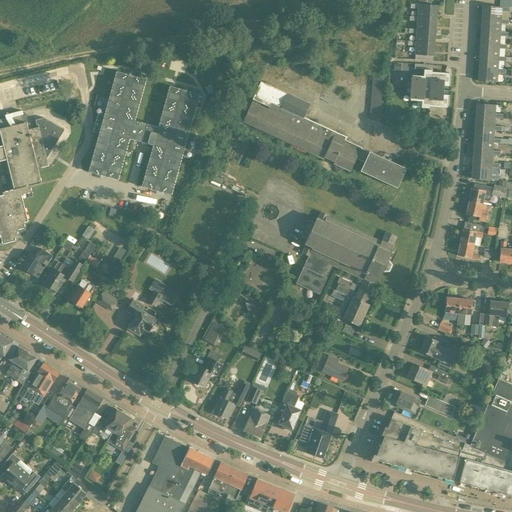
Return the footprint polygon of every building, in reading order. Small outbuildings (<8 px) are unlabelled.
[(418,9),(418,18),(418,19),(436,20),(437,6),(419,5),(410,5),(410,9),(418,9)] [(482,19),(500,20),(501,12),(509,12),(509,8),(483,6),(482,19)] [(409,21),(417,22),(417,30),(409,29),(409,34),(417,34),(417,33),(435,34),(436,20),(418,19),(418,18),(409,17),(409,21)] [(481,31),(499,32),(500,25),(508,25),(508,20),(500,20),(482,19),(481,31)] [(481,44),(499,45),(499,37),(507,37),(507,33),(499,32),(481,31),(481,44)] [(417,33),(417,34),(416,42),(408,42),(408,46),(416,46),(434,47),(435,34),(417,33)] [(480,56),(498,57),(498,49),(506,50),(506,45),(499,45),(481,44),(480,56)] [(433,61),(434,47),(416,46),(415,60),(433,61)] [(497,70),(497,62),(511,62),(511,58),(498,57),(480,56),(479,69),(497,70)] [(429,107),(447,108),(448,95),(437,95),(437,86),(449,87),(449,74),(432,72),(432,66),(414,64),(414,69),(424,70),(423,76),(412,76),(410,101),(421,102),(421,108),(429,109),(429,107)] [(505,70),(497,70),(479,69),(478,81),(496,82),(497,74),(505,74),(505,70)] [(117,180),(118,180),(118,178),(126,149),(128,143),(129,139),(136,141),(144,143),(147,144),(149,144),(153,145),(152,149),(150,154),(149,159),(141,187),(165,193),(171,195),(175,181),(177,173),(179,167),(179,166),(180,163),(184,147),(186,141),(188,134),(199,94),(169,86),(158,128),(134,121),(146,80),(116,71),(100,130),(98,136),(96,144),(96,145),(88,172),(117,180)] [(371,77),(369,119),(380,119),(382,77),(371,77)] [(250,100),(241,124),(352,168),(360,146),(345,140),(347,135),(303,118),(310,101),(259,81),(252,100),(250,100)] [(495,106),(477,104),(476,117),(494,118),(494,119),(502,119),(502,115),(494,114),(495,106)] [(0,161),(8,159),(15,189),(2,192),(3,195),(0,195),(0,237),(2,244),(15,241),(14,237),(18,236),(16,230),(25,228),(24,223),(28,222),(22,199),(33,197),(30,186),(40,183),(38,175),(36,169),(48,166),(46,159),(45,158),(62,129),(64,130),(43,117),(34,120),(36,125),(37,125),(38,127),(27,130),(25,123),(26,123),(24,114),(20,115),(20,114),(0,119),(0,161)] [(502,127),(493,127),(494,119),(494,118),(476,117),(475,129),(493,131),(502,131),(502,127)] [(493,139),(493,131),(475,129),(474,142),(492,143),(492,144),(500,144),(501,139),(493,139)] [(492,151),(492,144),(492,143),(474,142),(473,154),(491,156),(500,156),(500,152),(492,151)] [(367,151),(358,171),(396,187),(405,167),(367,151)] [(491,164),(491,156),(473,154),(473,167),(491,168),(499,169),(499,164),(491,164)] [(498,176),(490,176),(491,168),(473,167),(472,179),(498,181),(498,176)] [(471,188),(469,201),(482,204),(484,196),(490,197),(492,187),(474,184),(473,188),(471,188)] [(494,186),(492,196),(505,199),(507,189),(494,186)] [(481,213),(482,204),(469,201),(466,215),(486,219),(487,214),(481,213)] [(310,220),(309,221),(301,238),(306,240),(304,243),(306,244),(302,253),(308,256),(301,272),(296,284),(319,295),(332,265),(364,280),(356,298),(353,297),(343,319),(358,326),(368,304),(365,303),(375,283),(378,277),(379,278),(382,271),(388,271),(391,265),(387,260),(390,253),(389,252),(392,246),(391,246),(396,236),(386,232),(382,242),(381,241),(380,242),(327,217),(327,215),(321,212),(318,219),(316,219),(314,222),(310,220)] [(82,235),(88,239),(94,230),(88,226),(82,235)] [(463,229),(460,242),(474,245),(475,237),(482,238),(483,233),(485,234),(486,229),(477,227),(476,232),(463,229)] [(494,235),(496,228),(488,227),(487,234),(494,235)] [(89,255),(95,245),(90,241),(83,251),(89,255)] [(472,254),(474,245),(460,242),(457,256),(478,260),(479,255),(472,254)] [(499,262),(511,263),(511,249),(505,249),(506,242),(501,242),(499,262)] [(42,249),(36,257),(30,253),(21,267),(33,275),(41,262),(46,265),(52,256),(42,249)] [(84,263),(89,256),(83,251),(78,259),(84,263)] [(147,260),(160,269),(164,262),(151,254),(147,260)] [(96,268),(99,262),(90,256),(86,262),(96,268)] [(119,262),(114,258),(108,267),(113,271),(119,262)] [(62,264),(57,271),(66,277),(73,282),(83,266),(74,260),(69,269),(62,264)] [(106,274),(109,269),(103,266),(100,270),(106,274)] [(64,282),(66,277),(57,271),(53,269),(44,284),(56,291),(63,281),(64,282)] [(91,294),(90,293),(94,287),(82,280),(78,285),(74,291),(75,292),(70,300),(82,308),(91,294)] [(178,294),(160,282),(148,302),(156,307),(159,302),(161,303),(163,300),(171,305),(178,294)] [(347,295),(350,289),(339,284),(336,290),(347,295)] [(116,301),(102,292),(96,301),(110,310),(116,301)] [(445,312),(458,313),(459,299),(446,298),(444,298),(443,304),(446,304),(445,312)] [(472,300),(459,299),(458,313),(457,326),(463,326),(465,314),(471,315),(471,307),(474,307),(474,301),(472,301),(472,300)] [(127,311),(136,316),(129,328),(139,335),(143,327),(148,331),(149,330),(150,331),(152,331),(153,331),(154,331),(155,330),(156,329),(156,327),(155,326),(155,325),(153,324),(155,319),(153,318),(156,312),(148,308),(145,313),(136,308),(139,304),(133,300),(127,311)] [(489,314),(485,314),(484,326),(479,325),(478,338),(484,339),(485,326),(497,327),(498,316),(506,316),(507,312),(510,312),(511,311),(511,308),(511,307),(510,306),(507,305),(507,303),(490,301),(489,314)] [(255,305),(247,303),(250,313),(256,311),(255,305)] [(224,327),(213,322),(204,340),(215,346),(224,327)] [(449,334),(452,327),(441,323),(438,329),(449,334)] [(351,336),(355,329),(346,324),(342,331),(351,336)] [(470,335),(477,335),(478,325),(471,325),(470,335)] [(433,336),(432,339),(426,336),(425,339),(424,338),(422,343),(423,344),(420,352),(434,358),(433,360),(442,364),(447,354),(445,351),(444,350),(447,343),(433,336)] [(12,343),(3,337),(0,340),(0,353),(3,356),(12,343)] [(467,345),(456,340),(453,347),(464,352),(467,345)] [(483,340),(480,345),(486,349),(489,345),(483,340)] [(5,374),(11,377),(26,352),(18,347),(9,359),(14,362),(11,367),(10,367),(5,374)] [(204,369),(199,366),(192,380),(204,386),(211,373),(216,375),(221,365),(215,362),(218,355),(210,351),(207,358),(209,359),(204,369)] [(36,358),(26,352),(11,377),(16,381),(21,374),(20,373),(23,368),(27,371),(36,358)] [(335,358),(328,355),(321,372),(343,381),(349,368),(333,362),(335,358)] [(38,371),(39,371),(33,380),(28,377),(18,394),(23,397),(24,396),(31,401),(32,398),(34,399),(41,388),(42,389),(43,387),(42,387),(44,382),(42,381),(45,376),(44,375),(49,366),(43,362),(38,371)] [(425,388),(432,372),(425,369),(413,363),(407,377),(419,382),(418,384),(425,388)] [(58,376),(60,373),(49,366),(44,375),(45,376),(42,381),(44,382),(42,387),(43,387),(42,389),(41,388),(34,399),(40,403),(43,397),(44,397),(54,381),(58,376)] [(447,383),(450,374),(441,370),(437,379),(447,383)] [(312,377),(306,374),(303,380),(309,383),(312,377)] [(64,386),(61,385),(47,408),(63,418),(69,408),(82,386),(69,378),(64,386)] [(464,444),(465,442),(394,412),(391,418),(389,417),(370,461),(511,499),(511,383),(500,378),(469,446),(464,444)] [(248,386),(241,383),(237,393),(240,394),(239,396),(243,398),(248,386)] [(263,387),(253,383),(246,400),(256,405),(262,392),(261,391),(263,387)] [(71,407),(64,418),(68,420),(69,420),(84,429),(79,437),(86,441),(100,416),(94,413),(103,399),(87,389),(75,409),(71,407)] [(233,403),(237,395),(231,392),(225,389),(220,398),(220,397),(217,405),(218,405),(215,413),(227,419),(234,404),(233,403)] [(282,402),(288,405),(279,424),(285,427),(284,429),(290,431),(293,430),(296,424),(294,423),(300,411),(294,408),(299,396),(287,391),(282,402)] [(414,398),(401,392),(396,404),(409,409),(411,404),(418,407),(420,401),(414,398)] [(0,398),(0,410),(3,413),(9,404),(0,398)] [(440,401),(436,411),(450,417),(455,407),(440,401)] [(101,417),(92,432),(97,435),(98,433),(100,430),(104,433),(111,437),(114,432),(124,414),(113,408),(111,411),(106,420),(101,417)] [(244,430),(260,437),(261,436),(269,416),(254,409),(245,427),(244,430)] [(327,411),(323,421),(335,425),(338,415),(327,411)] [(111,437),(108,441),(116,446),(123,450),(128,441),(132,435),(126,432),(130,426),(134,420),(124,414),(114,432),(111,437)] [(301,435),(299,440),(309,443),(306,452),(323,458),(331,435),(320,431),(322,423),(308,417),(305,426),(304,426),(301,435)] [(69,420),(68,420),(64,418),(60,425),(65,428),(69,420)] [(15,425),(24,432),(29,426),(19,419),(15,425)] [(152,463),(158,466),(148,487),(160,493),(167,478),(174,481),(181,467),(180,466),(188,449),(164,438),(152,463)] [(5,441),(0,446),(0,453),(5,457),(12,448),(5,441)] [(123,450),(122,450),(115,462),(120,464),(130,447),(131,447),(133,444),(128,441),(123,450)] [(189,448),(188,449),(180,466),(181,467),(174,481),(167,478),(160,493),(148,487),(136,511),(180,511),(200,472),(206,475),(214,459),(189,447),(189,448)] [(12,483),(22,471),(16,465),(20,460),(13,454),(4,464),(9,468),(1,477),(6,481),(8,479),(12,483)] [(74,462),(68,472),(77,479),(84,468),(74,462)] [(209,488),(222,494),(234,468),(221,462),(214,477),(209,488)] [(52,467),(45,474),(50,478),(52,475),(54,477),(58,472),(52,467)] [(247,474),(234,468),(222,494),(236,500),(247,474)] [(32,471),(28,476),(22,471),(12,483),(15,486),(14,488),(19,492),(27,483),(32,487),(40,478),(32,471)] [(96,484),(101,476),(92,471),(88,478),(96,484)] [(47,481),(50,478),(45,474),(39,482),(45,488),(49,482),(47,481)] [(62,488),(67,492),(79,502),(86,494),(70,479),(62,488)] [(272,511),(281,489),(257,479),(250,498),(274,508),(272,511)] [(286,511),(294,494),(281,489),(272,511),(286,511)] [(186,511),(202,511),(211,497),(198,490),(186,511)] [(79,502),(67,492),(59,501),(71,511),(79,502)] [(33,493),(26,501),(30,505),(32,506),(37,500),(35,499),(37,496),(33,493)] [(18,510),(21,511),(23,511),(30,505),(26,501),(18,510)] [(70,511),(71,511),(59,501),(52,509),(55,511),(70,511)] [(337,511),(338,510),(318,503),(314,511),(337,511)]
